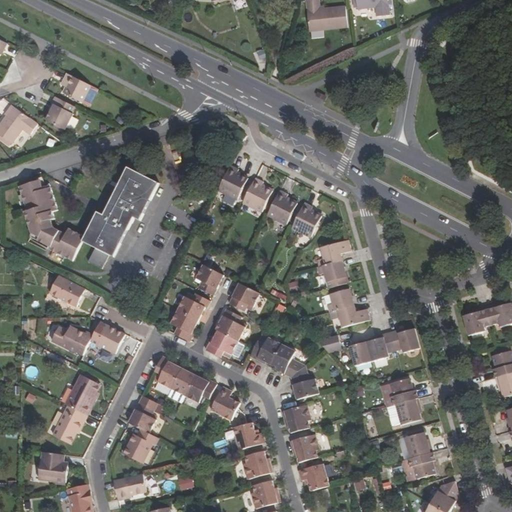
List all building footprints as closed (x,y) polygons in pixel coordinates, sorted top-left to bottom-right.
[(345,10),(319,10),(319,0),(306,0),(307,31),(344,31),(345,10)] [(391,15),(388,0),(356,0),(358,10),(376,8),(377,17),(391,15)] [(264,50),(257,52),(259,60),(267,58),(264,50)] [(68,82),(66,87),(63,93),(84,103),(92,86),(67,73),(63,80),(68,82)] [(54,104),(50,111),(46,120),(66,130),(74,114),(73,113),(76,107),(55,96),(52,103),(54,104)] [(8,113),(6,116),(0,124),(0,135),(13,145),(23,130),(30,135),(38,124),(11,105),(6,112),(8,113)] [(243,143),(246,135),(239,132),(236,139),(243,143)] [(232,165),(219,190),(238,199),(249,178),(238,172),(239,169),(232,165)] [(20,187),(28,210),(25,211),(32,233),(40,237),(39,241),(52,248),(51,249),(73,261),(83,242),(97,248),(90,262),(103,269),(110,255),(115,257),(121,244),(118,242),(125,229),(128,231),(134,218),(141,221),(145,213),(142,212),(148,199),(151,201),(160,184),(128,167),(119,185),(122,186),(116,199),(113,197),(104,215),(98,212),(86,236),(69,229),(66,234),(54,228),(52,220),(55,219),(53,212),(58,210),(50,185),(40,188),(38,181),(20,187)] [(256,177),(244,202),(263,212),(273,191),(263,185),(265,182),(256,177)] [(122,186),(119,185),(113,197),(116,199),(122,186)] [(281,190),(269,214),(287,224),(298,203),(287,198),(288,194),(281,190)] [(142,212),(145,213),(151,201),(148,199),(142,212)] [(305,203),(293,227),(312,236),(323,215),(311,210),(313,206),(305,203)] [(118,242),(121,244),(128,231),(125,229),(118,242)] [(318,261),(319,267),(343,261),(341,254),(352,250),(349,239),(322,248),(325,259),(318,261)] [(349,284),(343,261),(319,267),(318,267),(320,274),(325,273),(330,289),(349,284)] [(199,288),(214,296),(225,275),(211,268),(203,264),(196,278),(202,281),(199,288)] [(51,294),(77,307),(86,289),(60,276),(51,294)] [(240,283),(230,304),(245,312),(249,305),(254,308),(261,294),(260,293),(240,283)] [(330,313),(339,310),(355,306),(350,289),(331,294),(334,303),(328,305),(330,313)] [(178,311),(199,321),(206,307),(208,308),(212,301),(196,293),(192,300),(185,296),(178,311)] [(487,306),(492,325),(499,323),(501,327),(511,323),(511,302),(504,305),(503,302),(487,306)] [(368,309),(357,312),(355,306),(339,310),(343,327),(371,320),(368,309)] [(487,306),(472,310),(472,314),(464,315),(469,336),(486,331),(486,327),(492,325),(487,306)] [(218,331),(239,342),(247,328),(239,324),(242,318),(227,309),(216,330),(218,331)] [(191,342),(194,335),(193,334),(199,321),(178,311),(171,324),(178,327),(175,334),(191,342)] [(94,333),(91,341),(116,354),(125,335),(100,322),(94,333)] [(91,341),(94,333),(89,330),(87,334),(72,326),(70,331),(60,326),(53,341),(77,353),(78,352),(84,355),(91,341)] [(398,330),(390,332),(396,351),(403,349),(404,352),(421,348),(416,328),(399,333),(398,330)] [(210,343),(206,350),(212,353),(222,358),(225,352),(233,355),(239,342),(218,331),(211,344),(210,343)] [(389,353),(396,351),(390,332),(384,333),(385,337),(376,339),(368,342),(373,361),(390,357),(389,353)] [(342,349),(338,334),(318,340),(326,349),(329,352),(342,349)] [(259,341),(254,350),(251,357),(257,360),(259,358),(272,366),(283,344),(269,337),(265,344),(259,341)] [(356,366),(373,361),(368,342),(350,346),(356,366)] [(283,344),(272,366),(271,367),(291,378),(306,366),(293,358),(297,352),(283,344)] [(99,347),(95,356),(112,363),(115,354),(99,347)] [(497,368),(494,369),(497,377),(511,372),(511,351),(494,355),(497,368)] [(171,360),(163,356),(155,372),(162,376),(159,382),(172,389),(183,368),(170,362),(171,360)] [(26,368),(28,377),(38,375),(36,365),(26,368)] [(316,379),(311,380),(306,366),(291,378),(298,400),(321,394),(316,379)] [(186,396),(196,375),(183,368),(172,389),(186,396)] [(505,397),(511,395),(511,372),(497,377),(499,388),(502,387),(505,397)] [(69,406),(88,416),(96,402),(93,400),(97,392),(101,385),(81,375),(66,405),(69,406)] [(203,396),(210,400),(218,384),(211,380),(210,382),(196,375),(186,396),(200,403),(203,396)] [(395,396),(392,397),(394,405),(397,404),(420,398),(417,390),(414,390),(411,378),(392,383),(395,396)] [(239,408),(241,403),(231,397),(233,391),(224,387),(212,410),(232,421),(239,408)] [(29,393),(26,400),(34,403),(37,396),(29,393)] [(143,396),(140,403),(156,411),(159,404),(143,396)] [(421,424),(420,420),(422,419),(420,409),(422,408),(420,398),(397,404),(403,425),(406,424),(407,427),(421,424)] [(142,429),(151,434),(158,420),(152,417),(156,411),(140,403),(130,423),(142,429)] [(291,433),(311,428),(309,421),(312,420),(308,405),(283,412),(286,424),(289,424),(291,433)] [(79,429),(82,430),(88,416),(69,406),(54,436),(71,444),(75,437),(79,429)] [(248,424),(234,428),(240,450),(266,443),(263,433),(257,435),(253,423),(248,424)] [(132,451),(130,457),(144,463),(154,444),(157,445),(160,438),(151,434),(142,429),(138,436),(135,434),(128,449),(132,451)] [(412,458),(434,453),(431,442),(428,442),(426,433),(424,433),(424,429),(405,434),(412,458)] [(299,463),(319,457),(317,451),(321,450),(317,434),(290,441),(294,454),(297,453),(299,463)] [(271,461),(268,461),(266,451),(246,457),(247,463),(244,464),(248,480),(274,473),(271,461)] [(53,453),(43,452),(39,480),(66,484),(69,463),(65,462),(66,455),(53,453)] [(414,467),(418,479),(437,474),(434,461),(436,460),(434,453),(412,458),(409,459),(412,467),(414,467)] [(409,481),(418,479),(414,467),(412,467),(409,459),(403,461),(409,481)] [(329,487),(331,486),(324,464),(299,471),(301,481),(308,479),(311,491),(329,487)] [(389,467),(390,474),(401,473),(401,466),(389,467)] [(148,493),(144,475),(115,481),(119,499),(148,493)] [(193,476),(179,479),(182,490),(195,487),(193,476)] [(364,479),(355,483),(358,491),(367,488),(364,479)] [(279,490),(276,491),(273,481),(253,486),(255,493),(252,494),(256,509),(282,502),(279,490)] [(457,481),(442,485),(431,505),(443,511),(451,511),(460,495),(457,481)] [(94,502),(90,485),(68,489),(72,511),(93,511),(91,503),(94,502)]
